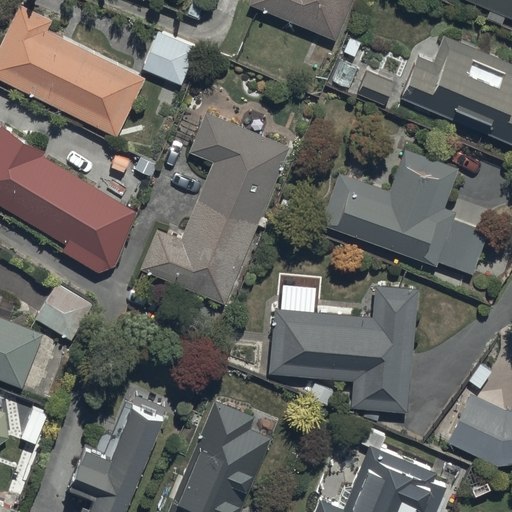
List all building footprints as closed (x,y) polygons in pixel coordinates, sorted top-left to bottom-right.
[(252,0),(250,5),(336,41),(352,0),(252,0)] [(511,0),(463,0),(490,10),(487,19),(502,25),(506,17),(511,19),(511,0)] [(20,4),(0,44),(0,80),(116,138),(146,78),(47,30),(52,20),(20,4)] [(159,32),(143,69),(181,85),(197,49),(159,32)] [(511,62),(444,35),(433,62),(417,56),(400,98),(511,143),(511,62)] [(395,82),(364,72),(357,94),(387,104),(395,82)] [(156,229),(139,270),(226,305),(290,146),(205,112),(190,152),(212,161),(181,239),(156,229)] [(0,206),(66,244),(61,252),(98,273),(115,267),(138,213),(41,157),(45,151),(1,125),(0,126),(0,206)] [(390,190),(339,171),(320,223),(438,267),(439,263),(472,276),(487,235),(452,222),(456,211),(443,207),(457,167),(405,148),(390,190)] [(55,283),(35,318),(73,340),(93,305),(55,283)] [(372,317),(275,309),(269,374),(354,381),(352,408),(406,413),(417,291),(375,287),(372,317)] [(0,379),(22,388),(43,331),(0,315),(0,300),(2,296),(0,295),(0,379)] [(511,408),(504,410),(469,393),(449,442),(496,465),(511,463),(511,408)] [(125,511),(164,414),(123,398),(101,455),(82,447),(65,492),(84,499),(79,511),(125,511)] [(216,399),(165,511),(237,511),(271,438),(251,429),(256,417),(216,399)] [(0,444),(10,436),(5,411),(0,409),(0,444)] [(435,511),(446,486),(436,482),(438,475),(367,446),(341,507),(319,498),(313,511),(435,511)]
